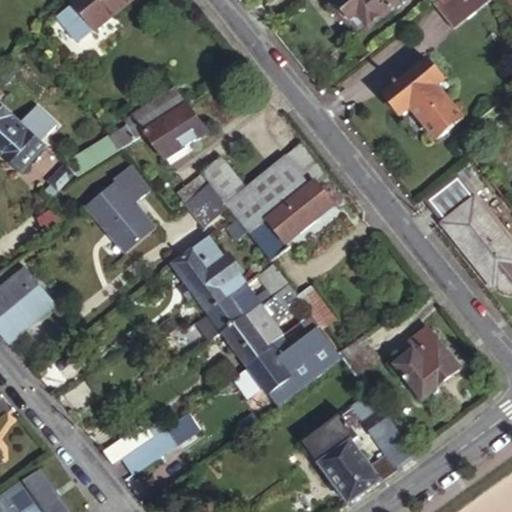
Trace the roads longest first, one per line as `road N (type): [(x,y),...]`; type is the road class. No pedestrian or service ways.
road 1 (residential): [(511,360),(225,0)]
road 2 (residential): [(131,511),(0,352)]
road 3 (unclassified): [(368,511),(511,409)]
